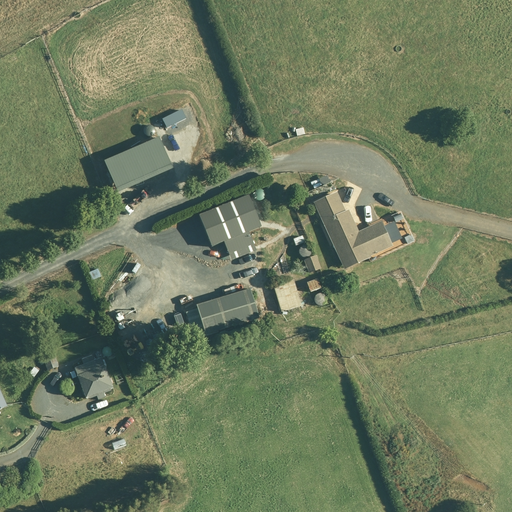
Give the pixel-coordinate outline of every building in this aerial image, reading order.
[(361,189),(349,183),(340,190),(312,203),(343,270),(391,248),(375,215),(359,222),(352,206),(361,189)] [(310,247),(299,247),(299,257),(310,257),(310,247)] [(320,270),(316,257),(302,261),(306,275),(320,270)] [(131,290),(141,270),(132,265),(122,284),(131,290)] [(322,289),(318,279),(306,283),(309,293),(322,289)] [(296,294),(293,281),(273,286),(280,312),(306,305),(303,292),(296,294)] [(250,322),(241,293),(184,310),(193,339),(250,322)] [(328,303),(323,293),(313,298),(317,308),(328,303)] [(58,367),(53,353),(42,357),(47,371),(58,367)] [(111,390),(100,359),(73,368),(85,400),(97,396),(98,400),(104,398),(103,393),(111,390)]
